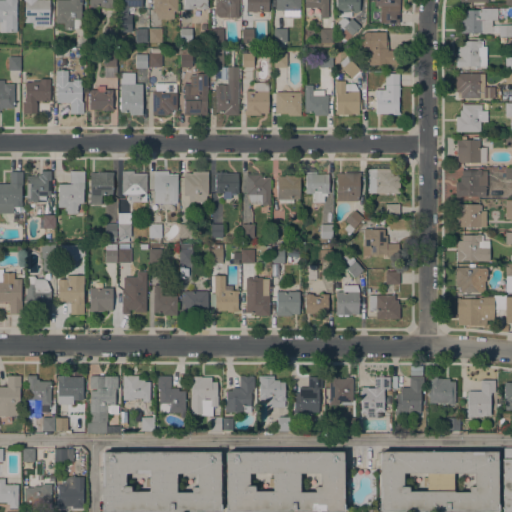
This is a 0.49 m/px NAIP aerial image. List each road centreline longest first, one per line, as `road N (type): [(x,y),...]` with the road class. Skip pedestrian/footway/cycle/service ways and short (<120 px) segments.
road 1 (residential): [(511,349),(0,343)]
road 2 (residential): [(428,143),(0,141)]
road 3 (residential): [(429,345),(430,0)]
